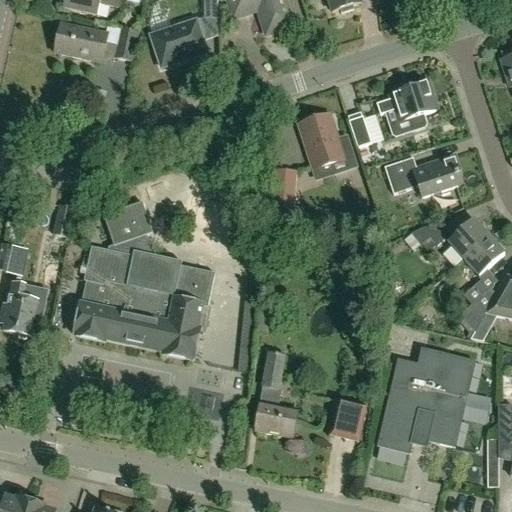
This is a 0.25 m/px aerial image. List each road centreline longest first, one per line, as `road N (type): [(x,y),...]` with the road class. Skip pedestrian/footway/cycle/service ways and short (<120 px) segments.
road 1 (unclassified): [(0,163),(46,165),(455,30)]
road 2 (residential): [(511,205),(455,30)]
road 3 (residential): [(168,476),(0,440)]
road 4 (residential): [(334,511),(168,476)]
